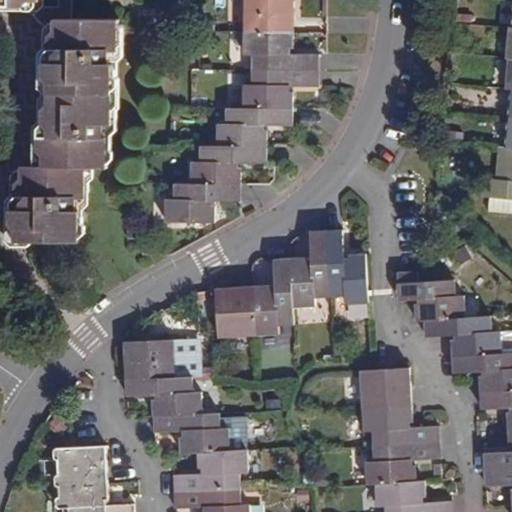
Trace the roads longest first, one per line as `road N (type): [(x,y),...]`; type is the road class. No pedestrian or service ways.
road 1 (residential): [(333,165),(377,188),(384,301),(464,421),(465,511)]
road 2 (residential): [(333,165),(311,194),(271,223),(117,308),(80,339)]
road 3 (residential): [(152,511),(147,476),(80,339)]
road 4 (residential): [(386,0),(377,75),(360,124),(333,165)]
